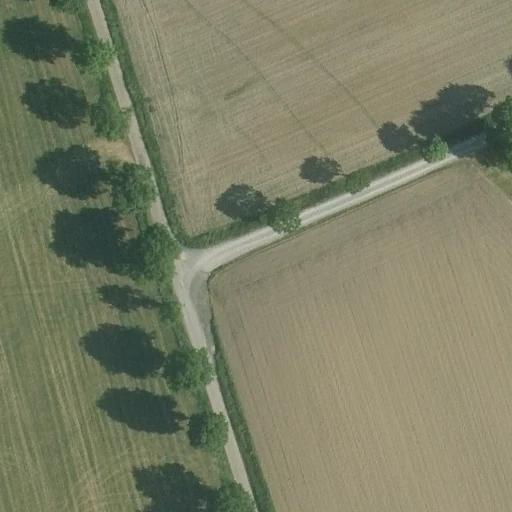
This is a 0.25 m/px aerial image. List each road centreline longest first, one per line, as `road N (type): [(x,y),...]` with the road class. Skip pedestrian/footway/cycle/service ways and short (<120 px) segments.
road 1 (unclassified): [(92,0),(251,511)]
road 2 (track): [(511,129),(178,275)]
